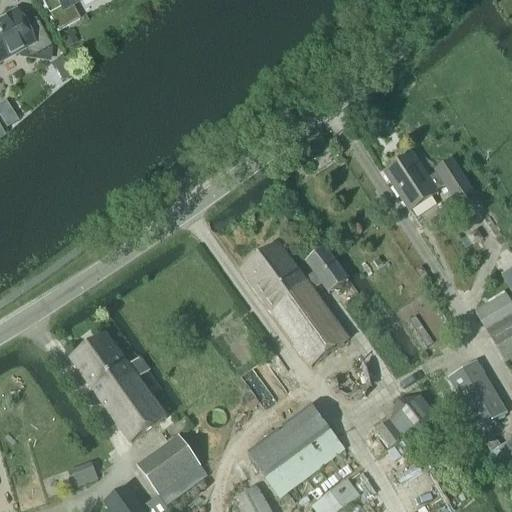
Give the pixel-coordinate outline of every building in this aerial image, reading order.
[(71,7),(82,0),(46,0),(40,4),(57,34),(79,22),(71,7)] [(35,23),(23,30),(15,14),(0,21),(0,63),(23,51),(28,61),(50,49),(35,23)] [(65,50),(77,44),(70,31),(59,37),(65,50)] [(437,176),(427,183),(411,159),(384,176),(409,214),(436,197),(435,195),(445,189),(456,205),(471,195),(451,165),(436,175),(437,176)] [(302,282),(277,247),(241,274),(270,314),(310,370),(347,343),(318,303),(347,282),(336,266),(324,250),(305,265),(312,275),(302,282)] [(511,272),(502,279),(511,296),(511,272)] [(504,366),(511,361),(511,307),(506,297),(474,315),(504,366)] [(138,381),(148,373),(139,360),(127,368),(102,338),(69,360),(130,446),(167,420),(138,381)] [(505,416),(484,380),(475,365),(447,381),(477,432),(505,416)] [(434,417),(419,399),(397,401),(388,423),(388,424),(376,433),(390,451),(402,442),(426,440),(434,417)] [(341,448),(311,408),(245,458),(279,503),(287,497),(299,487),(347,451),(344,446),(341,448)] [(158,500),(200,469),(178,439),(136,470),(158,500)] [(511,497),(511,441),(487,456),(511,497)] [(107,511),(143,511),(128,489),(115,497),(103,505),(107,511)] [(268,511),(260,497),(256,489),(232,502),(237,511),(268,511)]
